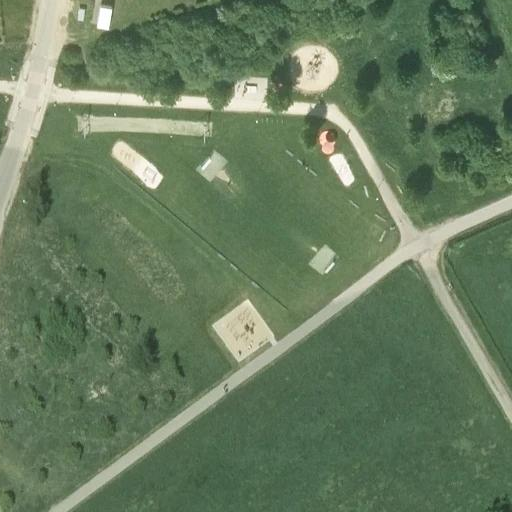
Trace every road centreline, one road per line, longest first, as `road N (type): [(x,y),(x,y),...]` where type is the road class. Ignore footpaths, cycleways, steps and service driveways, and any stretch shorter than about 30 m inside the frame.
road 1 (track): [(59,511),(418,249),(511,207)]
road 2 (residential): [(49,0),(35,94),(3,200)]
road 3 (track): [(418,249),(511,412)]
